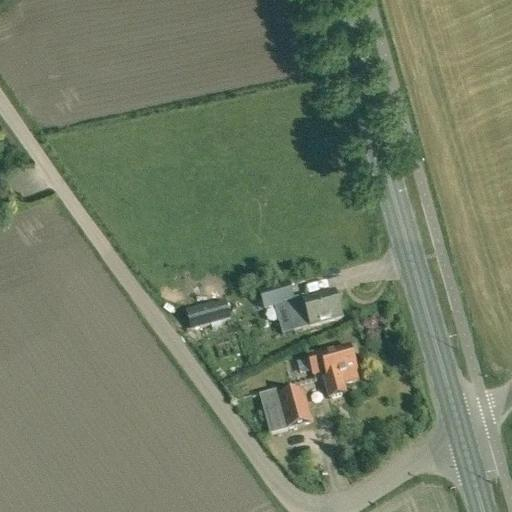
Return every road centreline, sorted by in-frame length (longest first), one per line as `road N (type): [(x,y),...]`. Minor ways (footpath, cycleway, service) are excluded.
road 1 (unclassified): [(308,511),(0,109)]
road 2 (primary): [(458,426),(337,0)]
road 3 (unclassified): [(345,511),(458,426)]
